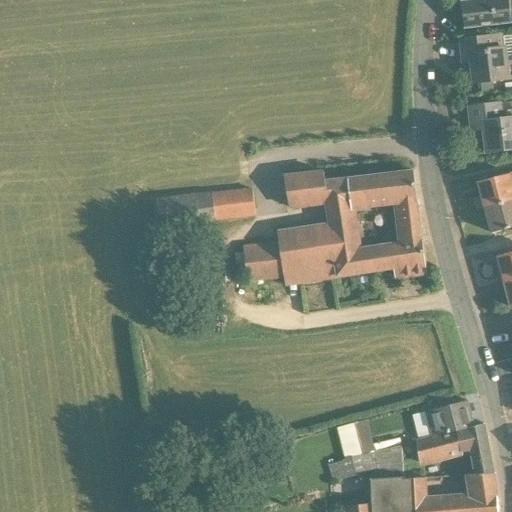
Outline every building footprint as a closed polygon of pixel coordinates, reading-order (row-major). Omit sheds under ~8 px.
[(511,24),(511,0),(475,0),(475,1),(462,2),(465,30),(511,24)] [(495,50),(493,35),(462,40),(465,65),(472,64),(475,85),(511,79),(511,63),(507,64),(505,49),(495,50)] [(511,117),(505,118),(503,104),(470,108),(473,131),(485,129),(488,153),(511,150),(511,117)] [(328,223),(359,219),(358,210),(394,206),(399,242),(423,239),(418,205),(419,205),(415,172),(412,172),(413,173),(326,183),(325,171),(286,176),(290,211),(326,206),(328,223)] [(511,174),(479,183),(486,209),(511,202),(511,174)] [(161,229),(257,218),(254,190),(214,194),(214,193),(157,199),(161,229)] [(493,234),(511,228),(511,202),(486,209),(493,234)] [(359,219),(328,223),(279,231),(280,242),(245,247),(249,281),(285,277),(286,288),(339,280),(339,279),(395,270),(396,278),(428,274),(424,242),(423,242),(423,239),(399,242),(363,247),(359,219)] [(505,283),(506,283),(511,281),(511,253),(499,257),(505,283)] [(428,412),(434,434),(435,438),(487,424),(476,426),(470,401),(428,412)] [(348,460),(403,446),(402,439),(371,445),(365,422),(340,429),(348,460)] [(496,475),(493,459),(487,424),(435,438),(418,443),(422,462),(473,450),(479,476),(496,475)] [(403,446),(348,460),(330,465),(334,481),(370,473),(371,479),(373,504),(345,507),(345,511),(499,511),(499,493),(496,475),(479,476),(469,476),(472,494),(429,496),(428,478),(404,479),(403,446)]
